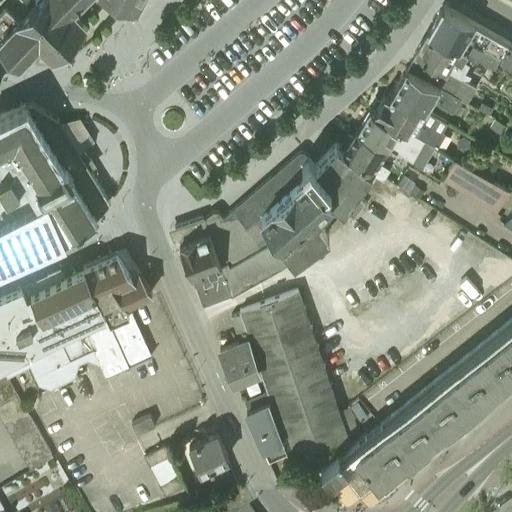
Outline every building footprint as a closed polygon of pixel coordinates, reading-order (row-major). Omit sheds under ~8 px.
[(34,0),(33,1),(67,34),(82,18),(70,6),(75,0),(34,0)] [(51,50),(67,34),(33,1),(18,16),(5,5),(0,9),(0,37),(20,57),(39,38),(51,50)] [(467,51),(495,66),(499,58),(511,64),(511,43),(443,3),(428,28),(467,51)] [(406,65),(461,97),(467,101),(476,86),(462,77),(470,63),(462,58),(467,51),(428,28),(406,65)] [(461,97),(406,65),(392,89),(425,108),(432,98),(453,110),(461,97)] [(425,108),(392,89),(389,95),(384,92),(374,109),(432,143),(431,144),(436,147),(446,132),(427,121),(432,113),(425,109),(425,108)] [(81,223),(88,220),(96,216),(110,200),(60,119),(59,117),(31,100),(26,102),(0,114),(0,259),(78,224),(78,225),(82,224),(81,223)] [(432,143),(374,109),(370,106),(358,126),(387,144),(419,163),(431,144),(432,143)] [(343,147),(373,167),(377,169),(387,153),(383,151),(387,144),(358,126),(356,125),(343,147)] [(204,216),(214,243),(231,292),(281,264),(328,229),(326,227),(343,208),(357,217),(369,202),(359,194),(375,172),(372,170),(373,167),(343,147),(336,141),(315,163),(308,155),(307,155),(304,151),(302,150),(300,150),(299,150),(298,151),(281,166),(223,216),(218,210),(216,210),(215,209),(214,209),(213,210),(204,216)] [(441,178),(496,212),(511,189),(473,168),(454,156),(441,178)] [(511,209),(503,223),(511,228),(511,209)] [(192,273),(203,302),(231,292),(214,243),(204,216),(203,214),(203,215),(175,225),(180,240),(179,240),(188,266),(191,273),(192,273)] [(137,268),(131,272),(118,250),(104,256),(62,275),(61,273),(53,277),(54,280),(25,293),(21,283),(0,292),(0,359),(1,360),(7,371),(9,374),(30,363),(39,382),(50,386),(75,374),(79,360),(88,357),(101,362),(106,373),(150,354),(147,347),(129,310),(125,302),(151,291),(137,268)] [(266,390),(287,448),(286,449),(290,461),(291,460),(349,437),(348,435),(339,409),(295,289),(239,308),(240,311),(231,314),(237,329),(246,326),(248,334),(247,335),(258,368),(260,368),(267,389),(266,390)] [(511,318),(382,422),(407,454),(511,369),(511,318)] [(220,346),(234,378),(258,368),(247,335),(220,346)] [(7,371),(0,374),(0,388),(12,382),(8,374),(9,374),(7,371)] [(0,388),(0,402),(18,392),(12,382),(0,388)] [(264,445),(269,456),(286,449),(287,448),(266,390),(245,399),(245,400),(249,398),(252,405),(246,407),(263,445),(264,445)] [(0,402),(0,414),(1,416),(24,403),(18,392),(0,402)] [(1,416),(7,426),(30,413),(24,403),(1,416)] [(350,405),(339,409),(348,435),(359,431),(350,405)] [(155,423),(150,412),(131,421),(136,431),(155,423)] [(7,426),(13,436),(36,424),(32,418),(30,413),(7,426)] [(360,491),(406,455),(407,454),(382,422),(342,454),(338,450),(320,464),(321,465),(322,464),(330,474),(329,475),(330,476),(341,467),(360,491)] [(13,436),(19,447),(41,434),(36,424),(13,436)] [(228,454),(217,430),(189,444),(199,468),(228,454)] [(19,447),(25,457),(47,444),(41,434),(19,447)] [(170,454),(165,443),(144,454),(149,464),(151,464),(170,454)] [(47,444),(25,457),(31,468),(53,455),(47,444)] [(179,473),(170,454),(151,464),(160,482),(179,473)] [(287,478),(295,472),(291,460),(290,461),(290,462),(283,468),(287,478)] [(184,483),(179,473),(161,482),(159,483),(165,493),(184,483)]
